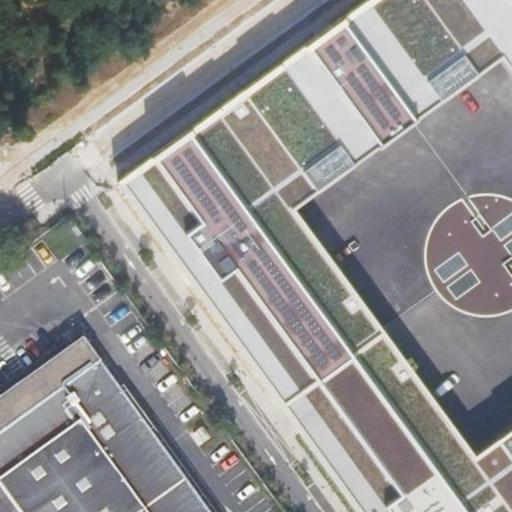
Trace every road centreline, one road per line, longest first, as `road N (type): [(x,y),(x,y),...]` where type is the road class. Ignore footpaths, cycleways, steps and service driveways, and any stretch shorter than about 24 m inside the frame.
road 1 (residential): [(70,167),(316,511)]
road 2 (residential): [(70,167),(304,0)]
